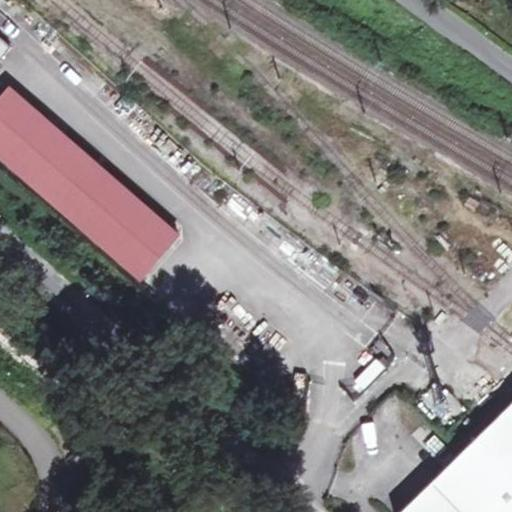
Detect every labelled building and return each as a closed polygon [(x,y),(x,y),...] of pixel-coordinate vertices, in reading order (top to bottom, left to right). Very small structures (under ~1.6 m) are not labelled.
[(0,63),(3,60),(13,48),(0,37),(0,63)] [(178,235),(9,91),(0,100),(0,161),(139,282),(178,235)] [(511,405),(458,457),(498,500),(511,486),(511,405)] [(511,511),(511,486),(498,500),(458,457),(440,474),(478,511),(511,511)] [(478,511),(440,474),(403,510),(400,511),(478,511)]
